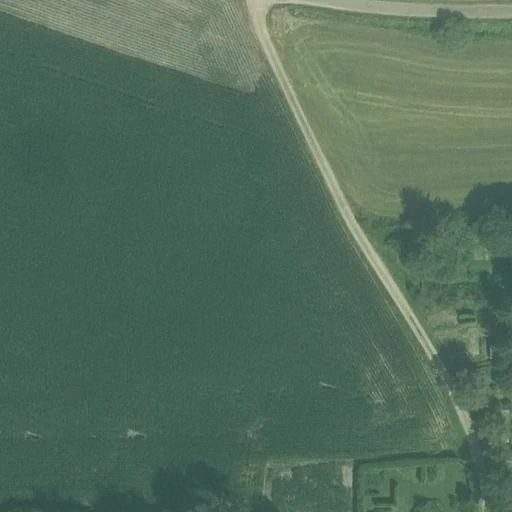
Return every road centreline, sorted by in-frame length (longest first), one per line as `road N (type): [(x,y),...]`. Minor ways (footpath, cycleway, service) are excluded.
road 1 (track): [(257,0),(269,58),(308,141),(458,406),(484,511)]
road 2 (unclassified): [(511,13),(308,0)]
